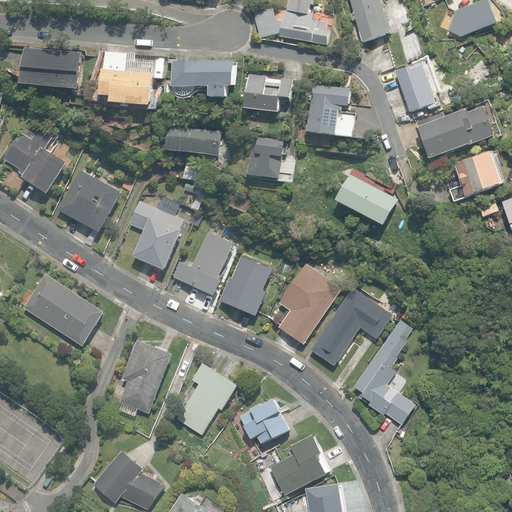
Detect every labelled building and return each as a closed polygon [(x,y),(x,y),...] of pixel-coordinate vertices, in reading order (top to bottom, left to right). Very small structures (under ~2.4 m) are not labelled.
[(281,37),(328,46),(331,31),(328,31),(329,24),(314,22),(315,15),(309,14),(311,5),(315,5),(315,0),(291,0),(289,11),(286,10),(284,22),(277,22),(274,9),(255,13),(261,39),(282,34),(281,37)] [(357,21),(364,43),(392,35),(382,0),(351,0),(356,14),(352,15),(353,22),(357,21)] [(24,86),(81,91),(84,53),(26,49),(24,86)] [(128,55),(107,53),(106,71),(104,71),(102,97),(113,98),(112,104),(152,107),(155,74),(153,74),(155,56),(128,54),(128,55)] [(212,89),(213,99),(229,98),(229,88),(235,88),(235,61),(174,65),(174,84),(174,91),(178,96),(184,97),(189,97),(192,94),(194,92),(195,88),(212,89)] [(397,73),(411,113),(438,103),(424,66),(412,70),(411,68),(397,73)] [(247,110),(279,114),(281,99),(292,100),(294,80),(283,79),(282,88),(266,86),(267,77),(250,76),(247,110)] [(309,133),(338,137),(341,112),(343,112),(343,106),(350,106),(352,90),(315,85),(309,133)] [(12,116),(14,108),(7,106),(5,115),(12,116)] [(417,123),(431,160),(495,136),(485,108),(470,114),(469,111),(446,119),(444,114),(417,123)] [(55,137),(41,128),(36,135),(26,129),(23,134),(22,134),(5,160),(27,174),(24,179),(49,195),(69,164),(47,150),(55,137)] [(168,152),(221,157),(223,133),(170,128),(168,152)] [(280,182),(283,159),(288,159),(290,145),(284,144),(285,142),(257,138),(256,146),(253,145),(249,178),(280,182)] [(451,191),(454,203),(492,190),(487,172),(493,170),(489,154),(446,170),(449,180),(459,177),(462,187),(451,191)] [(184,180),(207,184),(210,165),(187,161),(184,180)] [(60,211),(102,234),(123,193),(81,171),(60,211)] [(400,201),(351,175),(338,202),(386,228),(400,201)] [(207,194),(199,183),(197,188),(187,184),(185,189),(195,193),(194,194),(199,196),(194,209),(199,211),(207,194)] [(511,200),(503,203),(511,230),(511,200)] [(135,258),(166,271),(183,231),(182,230),(186,221),(140,202),(131,225),(146,232),(135,258)] [(222,276),(236,245),(209,232),(193,268),(182,263),(175,278),(216,297),(223,282),(221,281),(223,277),(222,276)] [(221,301),(257,317),(267,294),(264,292),(273,270),(243,257),(234,279),(231,278),(221,301)] [(281,327),(306,344),(344,289),(308,265),(281,304),(292,311),(281,327)] [(25,308),(84,347),(107,313),(47,274),(25,308)] [(312,350),(336,367),(362,328),(378,340),(394,316),(354,288),(312,350)] [(402,317),(410,323),(419,310),(411,304),(402,317)] [(386,414),(403,425),(417,405),(388,384),(397,372),(392,368),(399,358),(397,357),(408,342),(406,340),(414,329),(401,321),(355,387),(362,392),(359,397),(368,403),(369,401),(371,402),(370,405),(385,416),(386,414)] [(121,403),(150,414),(174,355),(140,341),(124,380),(130,382),(121,403)] [(178,419),(203,436),(221,409),(224,411),(240,387),(205,364),(195,381),(201,385),(178,419)] [(260,436),(263,444),(292,430),(277,400),(263,406),(263,405),(240,415),(252,440),(260,436)] [(272,467),(286,496),(328,475),(319,456),(324,454),(314,436),(293,446),(297,454),(272,467)] [(207,459),(215,465),(224,453),(216,448),(207,459)] [(122,497),(149,510),(168,486),(143,473),(146,470),(125,451),(96,485),(116,503),(122,497)] [(43,483),(48,487),(53,479),(48,476),(43,483)] [(305,511),(344,511),(340,484),(307,489),(311,511),(305,511)] [(211,511),(187,494),(173,511),(211,511)]
